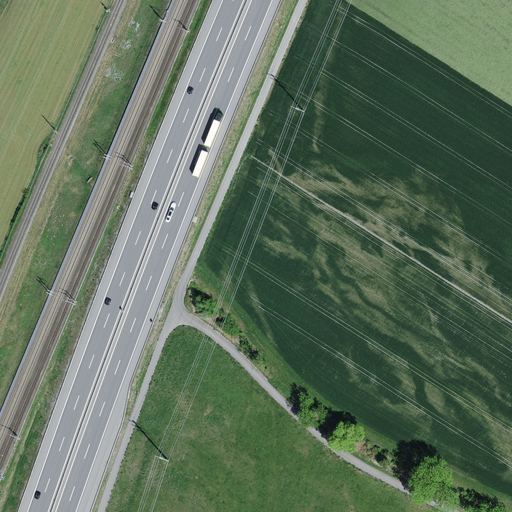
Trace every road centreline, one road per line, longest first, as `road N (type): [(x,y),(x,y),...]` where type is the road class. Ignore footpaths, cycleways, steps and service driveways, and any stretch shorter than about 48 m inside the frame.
road 1 (track): [(303,0),(172,311),(101,511)]
road 2 (motorway): [(65,511),(261,0)]
road 3 (motorway): [(233,0),(37,511)]
road 4 (track): [(172,311),(218,338),(354,462),(451,511)]
